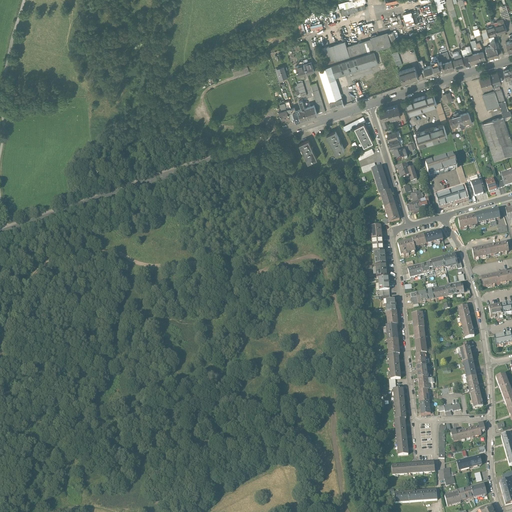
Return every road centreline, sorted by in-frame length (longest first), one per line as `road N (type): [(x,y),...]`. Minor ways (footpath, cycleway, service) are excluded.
road 1 (track): [(346,511),(333,432),(339,320),(328,275),(315,259),(241,272),(212,264),(144,266),(98,252),(51,267),(0,338)]
road 2 (secondary): [(5,232),(370,105)]
road 3 (residential): [(408,227),(392,241),(415,422)]
road 4 (track): [(186,425),(52,511)]
road 5 (residential): [(23,0),(4,74),(0,154)]
road 6 (residential): [(488,364),(473,288),(443,216)]
road 7 (secondary): [(370,105),(511,61)]
road 8 (residential): [(408,227),(370,105)]
